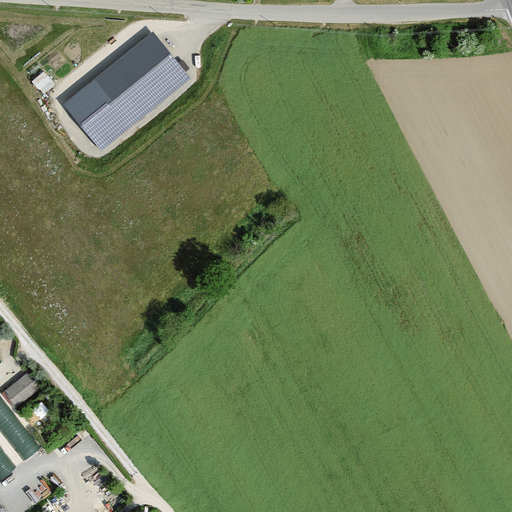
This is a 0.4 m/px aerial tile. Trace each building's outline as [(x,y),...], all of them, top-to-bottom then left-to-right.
[(157,30),(65,100),(102,148),(194,78),(157,30)] [(46,69),(35,80),(47,92),(58,81),(46,69)] [(41,385),(29,371),(6,391),(18,405),(41,385)] [(0,391),(0,424),(17,447),(10,453),(0,440),(0,474),(2,477),(43,447),(33,433),(32,434),(0,391)] [(66,418),(55,426),(60,433),(75,422),(69,413),(64,416),(66,418)]
